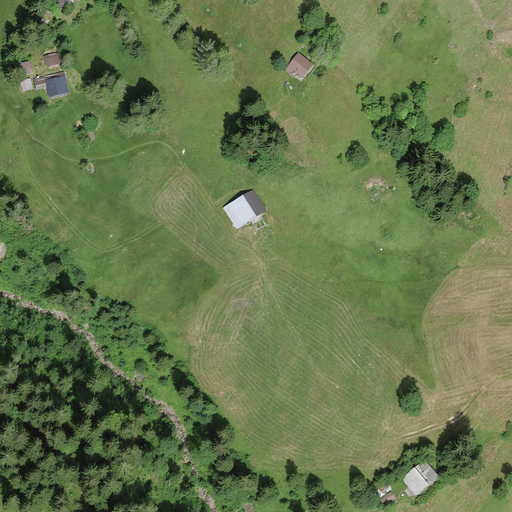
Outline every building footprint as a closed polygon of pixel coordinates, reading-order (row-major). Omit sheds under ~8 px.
[(45,54),(48,65),(61,62),(59,51),(45,54)] [(295,55),(286,66),(286,72),(289,74),(294,69),(302,75),(309,67),(295,55)] [(34,80),(37,90),(47,88),(50,98),(69,94),(64,73),(34,80)] [(20,81),(23,92),(34,90),(31,78),(20,81)] [(253,193),(227,209),(238,227),(265,212),(253,193)] [(425,462),(402,479),(415,495),(437,479),(425,462)] [(380,498),(384,506),(397,501),(393,492),(380,498)]
